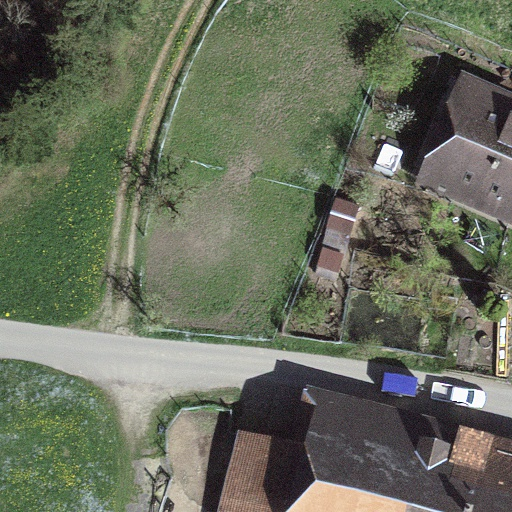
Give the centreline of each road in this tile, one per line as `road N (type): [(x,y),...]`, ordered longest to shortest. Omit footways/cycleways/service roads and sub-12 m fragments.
road 1 (track): [(511,403),(337,375),(0,341)]
road 2 (track): [(116,353),(139,163),(163,76),(200,0)]
